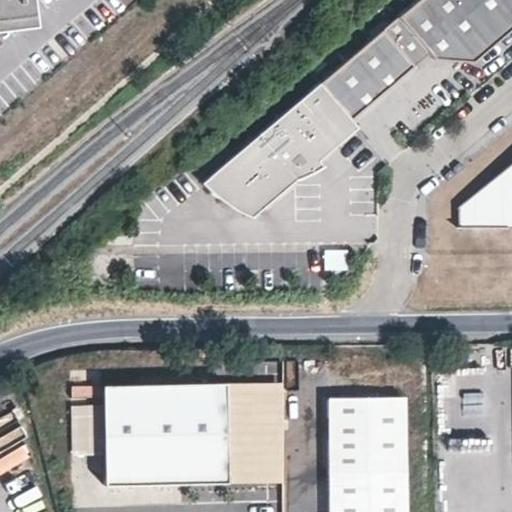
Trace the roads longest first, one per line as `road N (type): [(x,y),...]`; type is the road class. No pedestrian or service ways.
road 1 (tertiary): [(366,323),(104,328),(0,355)]
road 2 (residential): [(511,87),(405,180),(399,275),(366,323)]
road 3 (tertiary): [(511,321),(366,323)]
